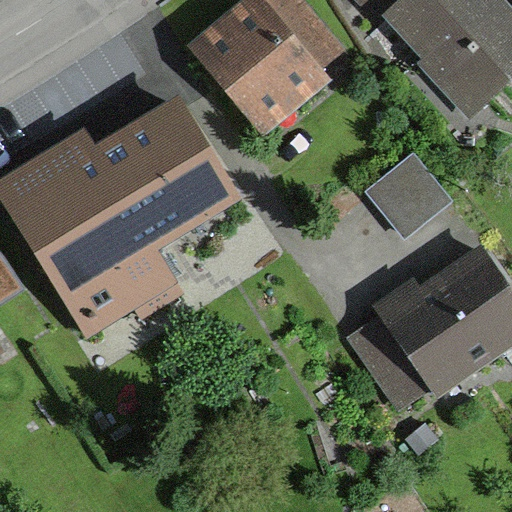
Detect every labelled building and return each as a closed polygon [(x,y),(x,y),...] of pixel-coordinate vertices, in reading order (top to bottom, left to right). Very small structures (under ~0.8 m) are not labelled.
[(335,54),(290,0),(266,0),(196,58),(251,125),(335,54)] [(474,106),(511,71),(511,32),(482,0),(404,0),(389,14),(474,106)] [(224,192),(176,112),(11,212),(86,333),(129,307),(137,319),(177,294),(144,242),(224,192)] [(443,203),(425,181),(409,194),(427,216),(443,203)] [(381,318),(378,320),(350,339),(397,407),(426,387),(428,392),(511,334),(511,301),(480,256),(419,299),(413,290),(403,297),(408,304),(383,321),(381,318)]
